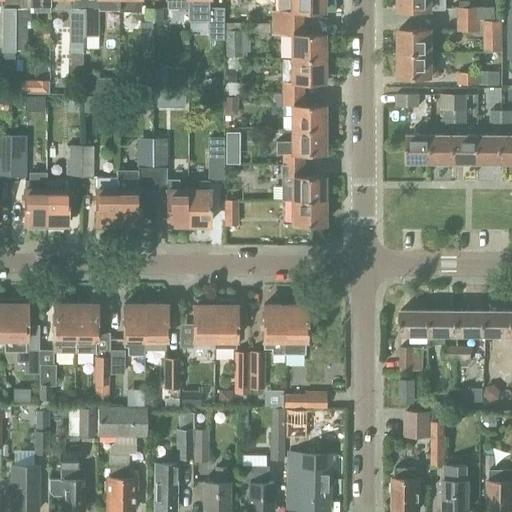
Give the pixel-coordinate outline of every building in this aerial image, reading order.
[(49,0),(49,6),(49,12),(65,12),(65,9),(69,6),(69,0),(49,0)] [(118,11),(118,0),(104,0),(105,11),(118,11)] [(118,0),(118,11),(139,11),(139,0),(118,0)] [(166,0),(167,10),(188,10),(187,0),(166,0)] [(187,0),(188,10),(199,10),(199,0),(187,0)] [(281,23),(301,23),(301,12),(322,12),(321,0),(290,0),(291,12),(271,12),(271,23),(281,23)] [(398,0),(399,10),(430,10),(445,10),(445,0),(398,0)] [(458,8),(458,19),(478,18),(478,7),(458,8)] [(14,51),(14,38),(14,9),(3,9),(3,51),(14,51)] [(14,9),(14,38),(26,37),(26,9),(14,9)] [(83,37),(84,9),(70,9),(69,37),(83,37)] [(84,9),(83,37),(98,37),(98,9),(84,9)] [(153,23),(153,10),(145,10),(145,23),(140,23),(140,47),(153,47),(153,23)] [(153,10),(153,23),(162,23),(162,10),(153,10)] [(208,10),(208,40),(222,40),(223,10),(208,10)] [(478,18),(458,19),(458,31),(478,31),(478,20),(478,18)] [(502,20),(483,21),(483,51),(502,51),(502,20)] [(291,59),(322,59),(322,34),(301,35),(301,23),(281,23),(271,23),(271,36),(291,36),(291,59)] [(399,29),(399,52),(430,52),(430,28),(399,29)] [(226,32),(226,57),(242,57),(241,32),(226,32)] [(14,38),(14,51),(26,51),(26,37),(14,38)] [(83,37),(69,37),(68,37),(68,54),(83,53),(83,37)] [(430,52),(399,52),(399,77),(430,77),(430,52)] [(322,59),(291,59),(291,83),(281,83),(281,94),(301,94),(302,83),(322,82),(322,59)] [(480,71),(480,85),(499,85),(499,71),(480,71)] [(458,73),(458,86),(478,86),(478,73),(458,73)] [(85,95),(116,95),(116,80),(106,80),(106,78),(103,78),(103,80),(94,80),(94,76),(85,76),(85,95)] [(13,94),(48,95),(48,81),(13,80),(13,94)] [(291,106),(291,129),(322,129),(322,106),(302,106),(301,94),(281,94),(281,107),(291,106)] [(407,95),(395,94),(396,107),(407,107),(407,95)] [(455,110),(455,95),(440,95),(440,110),(442,110),(448,110),(455,110)] [(44,96),(24,96),(24,111),(44,112),(44,96)] [(236,117),(236,98),(223,98),(223,117),(236,117)] [(442,123),(455,123),(455,110),(448,110),(442,110),(442,123)] [(466,110),(455,110),(455,123),(466,124),(466,110)] [(511,110),(502,111),(502,124),(511,123),(511,110)] [(489,124),(502,124),(502,111),(489,111),(489,124)] [(322,137),(322,129),(291,129),(291,141),(276,141),(276,154),(282,154),(282,165),(302,165),(302,153),(322,154),(322,137)] [(431,162),(431,134),(407,134),(408,162),(431,162)] [(431,134),(431,162),(455,162),(455,134),(431,134)] [(455,134),(455,162),(478,162),(478,134),(455,134)] [(478,162),(502,162),(502,135),(478,134),(478,162)] [(502,162),(511,162),(511,134),(502,135),(502,162)] [(0,176),(10,177),(9,151),(9,135),(0,135),(0,176)] [(9,135),(9,151),(10,177),(23,177),(23,135),(9,135)] [(152,145),(152,158),(152,178),(165,178),(165,138),(152,138),(152,141),(152,145)] [(222,138),(208,138),(208,178),(223,178),(222,138)] [(136,158),(137,158),(152,158),(152,145),(152,141),(136,141),(136,158)] [(80,177),(81,146),(66,146),(66,177),(80,177)] [(81,146),(80,177),(92,177),(92,146),(81,146)] [(238,164),(238,150),(226,150),(226,164),(238,164)] [(152,158),(137,158),(137,171),(137,178),(152,178),(152,158)] [(302,176),(302,165),(282,165),(281,201),(291,201),(291,200),(322,200),(322,176),(302,176)] [(116,178),(116,182),(116,225),(136,225),(137,182),(137,178),(137,171),(116,171),(116,178)] [(45,224),(45,181),(45,174),(28,174),(29,181),(24,181),(23,224),(26,224),(26,229),(44,229),(44,224),(45,224)] [(116,225),(116,182),(116,178),(96,178),(96,189),(95,189),(95,225),(96,225),(96,229),(115,230),(115,225),(116,225)] [(66,181),(45,181),(45,224),(46,225),(46,229),(64,230),(64,225),(66,225),(66,181)] [(166,225),(187,225),(187,190),(178,190),(178,181),(165,181),(165,191),(166,191),(166,225)] [(187,190),(187,225),(208,225),(208,181),(197,181),(197,190),(187,190)] [(291,200),(291,201),(291,224),(322,224),(322,200),(291,200)] [(235,201),(224,201),(224,225),(236,225),(235,201)] [(5,351),(16,351),(16,362),(25,362),(25,373),(38,373),(38,351),(24,351),(25,304),(4,304),(4,339),(5,339),(5,351)] [(74,352),(74,304),(53,304),(53,339),(53,352),(74,352)] [(95,339),(95,333),(95,305),(74,304),(74,352),(94,352),(95,352),(95,351),(95,339)] [(144,355),(144,350),(144,340),(144,305),(123,305),(123,339),(123,347),(127,348),(127,355),(144,355)] [(165,305),(144,305),(144,340),(144,350),(165,350),(165,340),(165,305)] [(193,348),(215,348),(215,305),(193,305),(193,348)] [(215,305),(215,348),(234,348),(234,305),(215,305)] [(270,354),(283,354),(283,306),(271,305),(263,306),(264,349),(269,349),(271,349),(270,354)] [(304,306),(283,306),(283,354),(304,354),(304,341),(304,306)] [(511,309),(485,310),(485,334),(511,334),(511,309)] [(400,334),(429,334),(429,310),(400,310),(400,334)] [(445,334),(457,334),(457,310),(429,310),(429,334),(429,343),(445,343),(445,334)] [(457,334),(485,334),(485,310),(457,310),(457,334)] [(400,347),(400,372),(422,372),(422,358),(414,358),(413,347),(400,347)] [(457,359),(457,347),(443,347),(443,359),(457,359)] [(471,347),(457,347),(457,359),(471,359),(471,347)] [(109,351),(109,354),(109,374),(123,374),(123,351),(109,351)] [(234,384),(234,393),(248,393),(248,384),(248,352),(234,352),(234,384)] [(250,352),(249,388),(264,388),(264,352),(250,352)] [(94,355),(94,371),(94,397),(108,398),(108,374),(109,374),(109,354),(94,355)] [(164,356),(164,389),(180,389),(180,356),(164,356)] [(39,364),(39,386),(50,386),(55,386),(55,364),(39,364)] [(400,379),(399,402),(413,402),(413,379),(400,379)] [(50,400),(50,386),(39,386),(39,400),(50,400)] [(29,390),(13,390),(13,403),(29,403),(29,390)] [(201,392),(180,392),(180,406),(201,406),(201,392)] [(304,396),(284,396),(284,408),(304,408),(327,408),(327,393),(304,393),(304,396)] [(79,408),(79,436),(94,436),(95,408),(79,408)] [(97,434),(113,434),(136,435),(145,435),(145,409),(97,408),(97,434)] [(305,438),(306,408),(285,408),(285,437),(305,438)] [(35,432),(47,432),(48,411),(35,411),(35,432)] [(429,411),(405,411),(405,435),(429,435),(429,411)] [(444,421),(431,421),(431,464),(444,464),(444,421)] [(283,459),(283,446),(283,425),(269,425),(269,459),(283,459)] [(175,459),(192,459),(192,430),(175,430),(175,459)] [(207,430),(194,430),(194,462),(207,462),(207,430)] [(34,432),(34,454),(47,454),(47,432),(34,432)] [(127,444),(108,444),(108,453),(109,477),(107,477),(107,481),(104,483),(104,491),(107,493),(106,511),(132,511),(133,496),(136,496),(137,478),(133,478),(133,466),(128,466),(127,453),(127,444)] [(288,451),(288,465),(287,494),(300,494),(299,510),(327,510),(328,473),(329,452),(288,451)] [(53,497),(62,497),(62,511),(83,511),(84,469),(75,468),(76,452),(60,452),(60,480),(49,480),(48,492),(53,497)] [(175,511),(176,481),(176,462),(154,462),(154,481),(153,511),(175,511)] [(444,478),(444,510),(468,511),(469,478),(467,478),(467,464),(445,464),(445,477),(444,478)] [(11,466),(10,511),(36,511),(37,466),(11,466)] [(248,482),(247,511),(272,511),(273,482),(267,482),(268,466),(253,466),(253,482),(248,482)] [(203,481),(203,511),(228,511),(228,481),(227,481),(227,468),(216,468),(216,481),(203,481)] [(394,477),(393,477),(393,510),(396,510),(395,511),(407,511),(408,510),(418,511),(418,478),(417,478),(417,468),(394,468),(394,477)] [(489,480),(489,511),(493,511),(505,511),(511,511),(511,480),(511,470),(489,470),(490,480),(489,480)]
